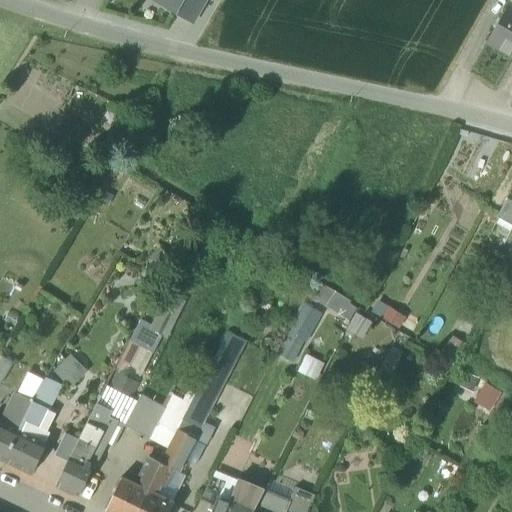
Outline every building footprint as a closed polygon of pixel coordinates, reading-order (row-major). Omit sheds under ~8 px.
[(175,12),(181,0),(164,0),(162,4),(175,12)] [(181,0),(175,12),(192,22),(204,0),(181,0)] [(511,56),(511,7),(508,5),(486,42),(511,56)] [(511,199),(508,197),(498,216),(511,224),(511,199)] [(339,307),(353,315),(358,307),(312,279),(306,293),(336,311),(339,307)] [(167,338),(185,302),(167,293),(148,328),(167,338)] [(301,360),(319,309),(295,301),(277,352),(301,360)] [(178,429),(196,438),(245,342),(227,333),(195,394),(178,429)] [(141,348),(128,342),(114,369),(127,376),(141,348)] [(306,354),(298,371),(317,380),(324,362),(306,354)] [(69,355),(53,371),(69,388),(86,372),(69,355)] [(0,357),(0,385),(14,363),(1,356),(0,357)] [(47,377),(32,402),(49,409),(62,384),(47,377)] [(491,410),(502,391),(485,382),(474,401),(491,410)] [(135,401),(106,385),(96,404),(112,412),(116,414),(126,419),(129,415),(135,401)] [(178,429),(195,394),(186,390),(182,400),(173,394),(148,439),(167,449),(178,429)] [(18,431),(32,402),(19,396),(16,394),(7,413),(12,415),(7,426),(18,431)] [(135,401),(129,415),(151,426),(162,405),(139,394),(135,401)] [(18,431),(31,437),(37,426),(40,428),(49,409),(32,402),(18,431)] [(86,425),(101,432),(112,412),(96,404),(86,425)] [(51,410),(49,409),(40,428),(37,426),(31,437),(42,443),(46,435),(42,429),(51,410)] [(113,446),(121,430),(126,419),(116,414),(106,434),(102,441),(105,442),(113,446)] [(143,441),(151,426),(129,415),(126,419),(121,430),(143,441)] [(0,459),(4,461),(18,431),(7,426),(0,422),(0,459)] [(78,497),(93,467),(86,463),(101,432),(86,425),(78,440),(66,462),(54,486),(78,497)] [(160,463),(146,492),(154,495),(158,486),(163,488),(173,469),(178,471),(184,460),(194,441),(196,438),(178,429),(167,449),(160,463)] [(46,445),(42,443),(31,437),(18,431),(4,461),(31,475),(46,445)] [(106,434),(101,432),(86,463),(93,467),(105,442),(102,441),(106,434)] [(53,455),(66,462),(78,440),(65,433),(53,455)] [(204,446),(194,441),(184,460),(194,465),(204,446)] [(144,479),(139,489),(146,492),(160,463),(149,457),(139,477),(144,479)] [(185,475),(178,471),(173,469),(163,488),(158,486),(154,495),(171,504),(185,475)] [(214,472),(213,477),(225,482),(227,477),(214,472)] [(199,501),(214,506),(217,498),(218,498),(225,482),(213,477),(211,477),(199,501)] [(227,477),(225,482),(218,498),(228,502),(237,481),(227,477)] [(109,511),(136,511),(146,492),(139,489),(120,479),(105,510),(109,511)] [(246,511),(252,511),(263,491),(237,481),(228,502),(237,507),(237,508),(246,511)] [(286,511),(305,511),(314,495),(295,488),(289,502),(290,503),(286,511)] [(252,511),(286,511),(290,503),(289,502),(263,491),(252,511)] [(171,504),(154,495),(146,492),(136,511),(168,511),(172,504),(171,504)] [(211,511),(246,511),(237,508),(237,507),(228,502),(218,498),(217,498),(214,506),(211,511)]
